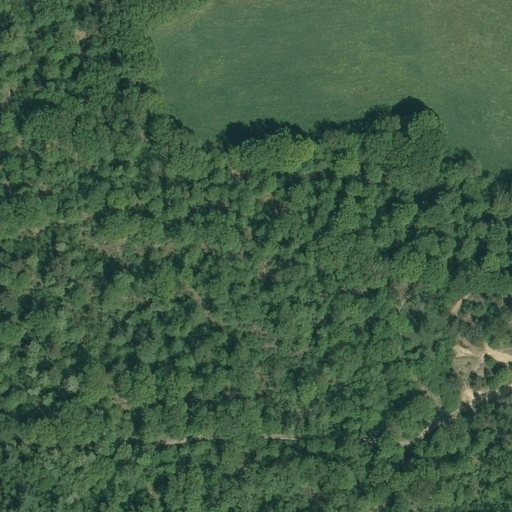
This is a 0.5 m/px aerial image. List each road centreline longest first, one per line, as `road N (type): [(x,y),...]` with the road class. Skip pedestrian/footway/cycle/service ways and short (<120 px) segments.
road 1 (track): [(0,445),(199,435),(406,443),(445,414)]
road 2 (track): [(511,447),(454,428),(441,391),(453,309),(469,292),(501,286)]
